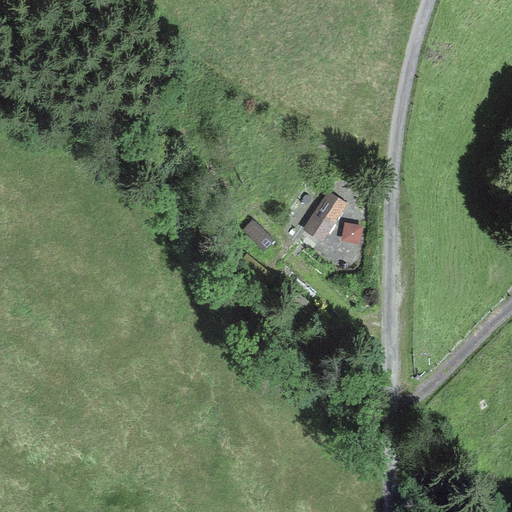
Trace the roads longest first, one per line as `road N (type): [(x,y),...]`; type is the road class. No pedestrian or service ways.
road 1 (track): [(392,511),(394,157),(426,0)]
road 2 (track): [(394,412),(511,299)]
